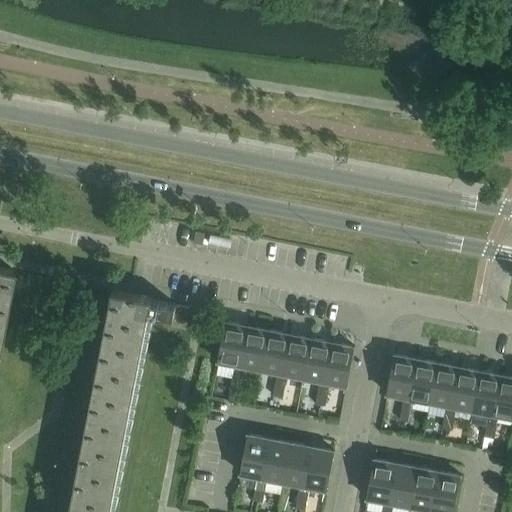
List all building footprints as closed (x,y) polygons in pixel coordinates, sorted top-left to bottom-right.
[(0,333),(12,270),(0,267),(0,333)] [(111,511),(147,327),(150,312),(174,317),(175,316),(188,318),(190,308),(177,306),(177,305),(153,300),(153,297),(114,289),(71,511),(111,511)] [(241,365),(249,326),(226,321),(219,361),(236,364),(241,365)] [(262,369),(270,330),(249,326),(241,365),(246,366),(262,369)] [(283,373),(291,334),(270,330),(262,369),(279,372),(283,373)] [(305,378),(312,338),(291,334),(283,373),(289,374),(305,378)] [(326,382),(333,342),(312,338),(305,378),(321,381),(326,382)] [(348,386),(356,346),(333,342),(326,382),(331,383),(348,386)] [(410,398),(417,358),(395,354),(387,393),(405,397),(410,398)] [(431,402),(438,362),(417,358),(410,398),(415,399),(431,402)] [(452,406),(460,366),(438,362),(431,402),(447,405),(452,406)] [(244,378),(246,366),(241,365),(236,364),(234,376),(244,378)] [(473,410),(481,370),(460,366),(452,406),(457,407),(473,410)] [(494,414),(502,375),(481,370),(473,410),(490,413),(494,414)] [(286,386),(289,374),(283,373),(279,372),(277,384),(286,386)] [(511,417),(511,376),(502,375),(494,414),(500,415),(511,417)] [(242,390),(244,378),(234,376),(232,388),(242,390)] [(328,394),(331,383),(326,382),(321,381),(319,392),(328,394)] [(284,398),(286,386),(277,384),(274,396),(284,398)] [(326,406),(328,394),(319,392),(316,404),(326,406)] [(412,410),(415,399),(410,398),(405,397),(403,408),(412,410)] [(455,418),(457,407),(452,406),(447,405),(445,417),(455,418)] [(410,422),(412,410),(403,408),(400,420),(410,422)] [(498,427),(500,415),(494,414),(490,413),(488,425),(498,427)] [(453,430),(455,418),(445,417),(443,428),(453,430)] [(495,438),(498,427),(488,425),(485,437),(495,438)] [(263,478),(271,438),(248,433),(241,473),(259,477),(263,478)] [(285,482),(292,442),(271,438),(263,478),(269,479),(285,482)] [(306,486),(313,446),(292,442),(285,482),(301,485),(306,486)] [(328,490),(336,450),(313,446),(306,486),(311,487),(328,490)] [(389,501),(397,462),(375,457),(367,497),(385,500),(389,501)] [(411,505),(419,466),(397,462),(389,501),(395,502),(411,505)] [(432,510),(440,470),(419,466),(411,505),(427,509),(432,510)] [(443,511),(455,511),(462,475),(440,470),(432,510),(437,511),(443,511)] [(266,490),(269,479),(263,478),(259,477),(256,488),(266,490)] [(308,499),(311,487),(306,486),(301,485),(298,497),(308,499)] [(264,502),(266,490),(256,488),(254,500),(264,502)] [(306,510),(308,499),(298,497),(296,508),(306,510)] [(383,511),(392,511),(395,502),(389,501),(385,500),(382,511),(383,511)]
